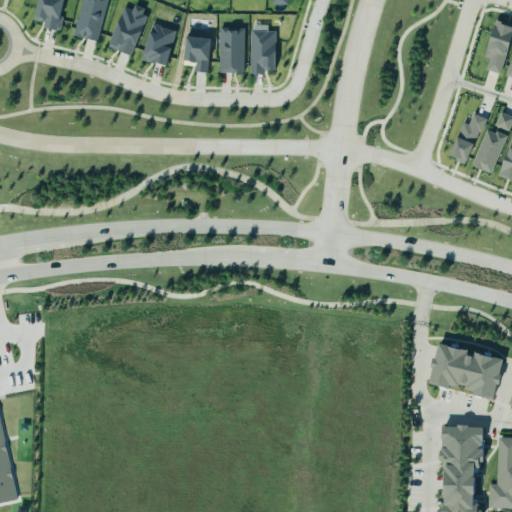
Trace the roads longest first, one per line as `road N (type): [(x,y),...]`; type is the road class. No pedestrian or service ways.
road 1 (residential): [(511,208),(361,153),(75,145),(0,133)]
road 2 (secondary): [(0,274),(254,261),(425,281),(511,305)]
road 3 (secondary): [(511,267),(331,232),(255,227),(124,228),(0,242)]
road 4 (residential): [(13,50),(199,101),(272,101),(292,93)]
road 5 (tertiary): [(328,266),(339,134),(371,0)]
road 6 (residential): [(468,0),(412,170)]
